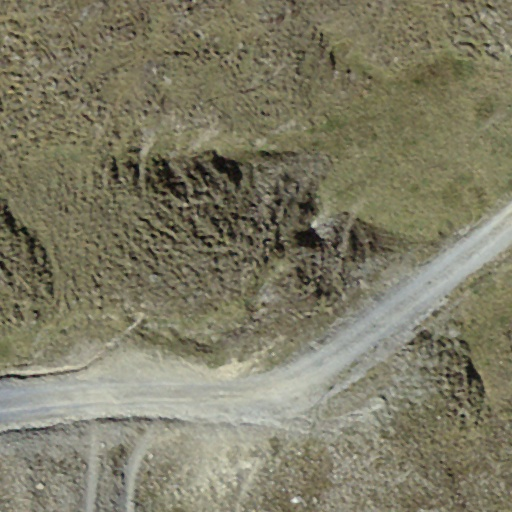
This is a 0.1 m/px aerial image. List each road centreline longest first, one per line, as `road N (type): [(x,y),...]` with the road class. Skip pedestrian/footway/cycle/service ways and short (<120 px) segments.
road 1 (track): [(511,206),(254,379),(165,385)]
road 2 (track): [(165,385),(0,394)]
